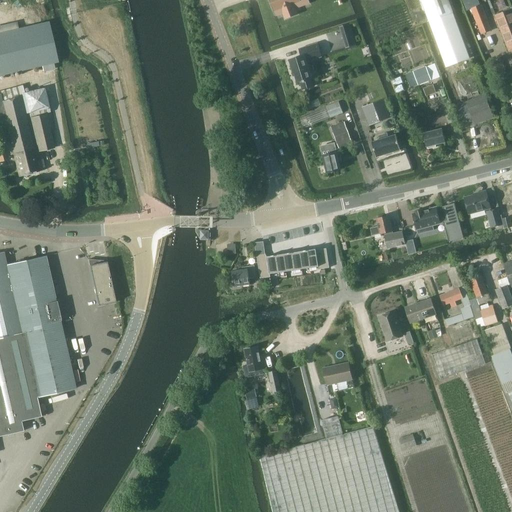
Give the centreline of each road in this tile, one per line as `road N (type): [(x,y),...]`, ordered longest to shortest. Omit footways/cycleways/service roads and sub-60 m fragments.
road 1 (tertiary): [(28,511),(118,365),(144,285),(136,226)]
road 2 (residential): [(288,311),(220,330),(203,347),(113,511)]
road 3 (tertiary): [(285,216),(209,0)]
road 4 (track): [(448,343),(427,350),(438,381),(463,373),(511,505)]
road 5 (tertiary): [(326,206),(511,164)]
road 6 (track): [(370,364),(416,511)]
road 7 (tertiary): [(136,226),(64,232),(0,222)]
road 8 (track): [(477,260),(356,294)]
